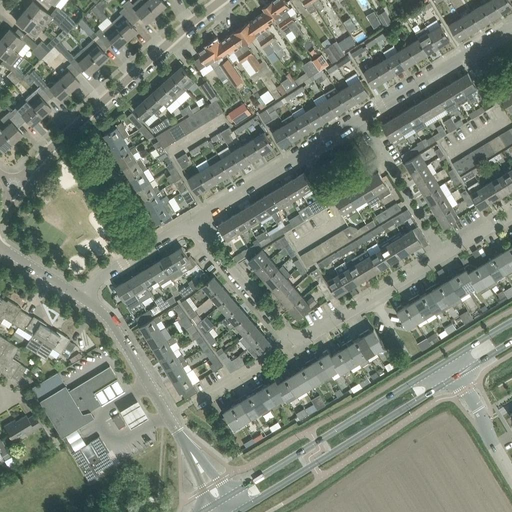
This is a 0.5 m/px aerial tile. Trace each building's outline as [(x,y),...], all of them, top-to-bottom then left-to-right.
[(32,0),(24,10),(44,27),(51,19),(58,24),(62,18),(53,11),(50,15),(32,0)] [(156,13),(143,0),(138,0),(133,4),(128,0),(126,0),(122,5),(124,7),(128,11),(137,21),(141,16),(146,22),(156,13)] [(143,0),(156,13),(165,5),(161,0),(143,0)] [(285,0),(273,0),(272,1),(289,25),(294,33),(300,29),(287,10),(290,7),(285,0)] [(316,8),(312,2),(311,0),(302,0),(310,12),(316,8)] [(311,0),(312,2),(314,1),(320,11),(325,8),(319,0),(311,0)] [(494,0),(489,0),(483,4),(491,19),(502,12),(494,0)] [(494,0),(502,12),(511,6),(511,3),(509,0),(494,0)] [(265,10),(272,20),(274,19),(275,18),(287,34),(292,30),(289,25),(272,1),(263,7),(265,10)] [(430,2),(417,10),(420,15),(433,6),(430,2)] [(472,11),(481,25),(491,19),(483,4),(472,11)] [(63,19),(72,28),(76,23),(67,14),(57,6),(53,11),(62,18),(63,19)] [(112,22),(127,39),(137,30),(132,25),(137,21),(128,11),(124,7),(119,11),(121,14),(112,22)] [(36,37),(44,27),(24,10),(16,20),(36,37)] [(270,43),(280,57),(286,54),(268,28),(271,26),(269,23),(272,20),(265,10),(253,19),(269,43),(270,43)] [(385,26),(392,22),(386,10),(378,14),(385,26)] [(411,20),(420,15),(417,10),(408,16),(411,20)] [(374,11),(367,15),(374,28),(381,24),(374,11)] [(461,17),(470,32),(481,25),(472,11),(461,17)] [(98,24),(102,29),(112,21),(108,16),(98,24)] [(403,16),(394,22),(397,26),(406,20),(403,16)] [(351,17),(344,21),(350,32),(357,27),(351,17)] [(459,39),(470,32),(461,17),(450,24),(459,39)] [(82,18),(78,22),(83,28),(88,24),(82,18)] [(63,19),(59,22),(65,28),(64,29),(67,32),(72,28),(63,19)] [(278,55),(269,43),(253,19),(242,26),(251,40),(257,35),(257,37),(272,59),(278,55)] [(430,31),(439,46),(450,39),(438,20),(427,26),(428,28),(430,31)] [(100,37),(108,46),(113,42),(118,48),(127,39),(112,22),(103,31),(100,28),(95,32),(98,35),(100,37)] [(388,31),(397,26),(394,22),(386,27),(388,31)] [(231,34),(247,58),(257,71),(263,67),(248,45),(246,43),(251,40),(242,26),(231,34)] [(1,38),(18,52),(26,42),(21,38),(9,28),(1,38)] [(419,38),(428,53),(439,46),(430,31),(428,28),(417,34),(419,38)] [(62,30),(56,37),(59,40),(67,32),(64,29),(62,30)] [(377,42),(382,49),(383,48),(381,44),(385,42),(383,38),(386,36),(384,32),(375,38),(377,42)] [(255,82),(261,78),(247,58),(231,34),(222,40),(229,50),(231,53),(235,51),(242,62),(251,75),(250,76),(255,82)] [(83,48),(85,50),(98,65),(108,56),(103,51),(108,46),(100,37),(98,35),(93,39),(83,48)] [(55,36),(46,45),(50,49),(54,46),(59,40),(56,37),(55,36)] [(20,54),(18,52),(1,38),(0,39),(0,54),(12,64),(20,54)] [(369,48),(377,42),(375,38),(366,44),(369,48)] [(409,44),(417,59),(428,53),(419,38),(409,44)] [(217,39),(207,46),(233,83),(239,79),(226,60),(224,61),(220,56),(229,50),(222,40),(219,42),(217,39)] [(41,40),(37,44),(46,53),(50,49),(46,45),(41,40)] [(327,53),(326,54),(332,63),(343,56),(334,41),(323,48),(327,53)] [(32,49),(31,50),(40,59),(41,58),(42,57),(46,54),(46,53),(37,44),(32,49)] [(398,51),(407,66),(417,59),(409,44),(398,51)] [(46,53),(46,54),(42,57),(48,64),(60,52),(54,46),(50,49),(46,53)] [(228,77),(223,69),(207,46),(198,52),(207,65),(213,61),(216,66),(214,68),(227,88),(233,84),(228,77)] [(363,46),(351,53),(354,57),(367,49),(365,47),(364,48),(363,46)] [(71,53),(66,58),(73,66),(79,72),(84,68),(89,73),(98,65),(85,50),(83,48),(74,56),(71,53)] [(387,58),(396,72),(407,66),(398,51),(387,58)] [(312,59),(320,71),(322,69),(332,63),(326,54),(326,53),(313,61),(312,59)] [(349,55),(336,63),(339,67),(352,59),(349,55)] [(376,64),(385,79),(396,72),(387,58),(376,64)] [(306,72),(309,77),(313,75),(320,71),(312,59),(302,65),(306,72)] [(330,73),(339,67),(336,63),(327,69),(330,73)] [(374,85),(385,79),(376,64),(365,71),(374,85)] [(11,71),(20,80),(24,75),(16,66),(11,71)] [(64,73),(58,78),(70,90),(79,82),(75,76),(79,72),(73,66),(69,69),(67,66),(62,71),(64,73)] [(184,88),(186,90),(195,81),(192,77),(182,66),(172,75),(182,86),(184,88)] [(322,69),(320,71),(313,75),(316,79),(325,73),(322,69)] [(47,84),(34,70),(29,74),(40,86),(51,98),(55,94),(60,99),(70,90),(58,78),(53,83),(52,82),(49,82),(47,84)] [(15,84),(20,80),(11,71),(7,75),(15,84)] [(299,85),(305,81),(305,80),(309,77),(306,72),(305,73),(295,79),(299,85)] [(457,79),(469,99),(472,103),(477,99),(472,91),(477,87),(468,72),(457,79)] [(349,85),(358,100),(369,93),(357,73),(346,80),(349,85)] [(175,96),(177,98),(186,90),(184,88),(182,86),(172,75),(163,83),(173,94),(175,96)] [(305,80),(305,81),(307,84),(316,79),(313,75),(309,77),(305,80)] [(287,78),(281,82),(281,83),(287,91),(287,92),(298,85),(294,80),(291,82),(287,78)] [(447,85),(459,105),(469,99),(457,79),(447,85)] [(210,84),(207,80),(201,85),(210,99),(217,94),(210,84)] [(153,92),(163,103),(164,102),(167,107),(177,98),(175,96),(173,94),(163,83),(153,92)] [(281,83),(277,86),(283,94),(287,91),(281,83)] [(303,85),(294,91),(296,95),(305,89),(303,85)] [(339,92),(348,106),(358,100),(349,85),(339,92)] [(436,92),(445,107),(448,112),(459,105),(447,85),(436,92)] [(25,98),(41,116),(51,108),(46,102),(51,98),(40,86),(25,98)] [(255,86),(252,89),(263,104),(263,103),(265,106),(267,104),(266,103),(265,100),(255,86)] [(511,111),(511,110),(511,90),(502,96),(511,111)] [(294,91),(283,98),(286,102),(288,101),(291,102),(295,99),(294,97),(296,95),(294,91)] [(144,100),(154,111),(158,115),(162,111),(159,107),(163,103),(153,92),(144,100)] [(328,98),(337,113),(348,106),(339,92),(328,98)] [(426,98),(435,113),(445,107),(436,92),(426,98)] [(15,107),(11,111),(22,124),(27,119),(32,125),(41,116),(25,98),(15,107)] [(278,113),(280,112),(281,108),(280,106),(286,102),(283,98),(273,105),(278,113)] [(317,105),(326,119),(337,113),(328,98),(317,105)] [(415,105),(424,120),(435,113),(426,98),(415,105)] [(144,120),(154,111),(144,100),(134,109),(144,120)] [(210,103),(217,115),(223,112),(216,100),(210,103)] [(229,112),(236,124),(252,114),(244,102),(229,112)] [(210,103),(186,118),(193,130),(217,115),(210,103)] [(185,108),(188,113),(199,106),(199,105),(192,109),(189,105),(185,108)] [(279,114),(278,113),(273,105),(260,113),(266,123),(279,114)] [(306,111),(315,126),(326,119),(317,105),(306,111)] [(404,111),(414,126),(424,120),(415,105),(404,111)] [(476,110),(479,114),(485,110),(482,106),(476,110)] [(177,119),(188,113),(185,108),(174,114),(177,119)] [(6,125),(1,129),(13,142),(22,133),(17,128),(22,124),(11,111),(10,110),(1,119),(6,125)] [(296,118),(304,132),(315,126),(306,111),(302,114),(299,110),(293,114),(296,118)] [(472,118),(479,114),(476,110),(469,113),(472,118)] [(394,118),(403,133),(414,126),(404,111),(394,118)] [(128,116),(140,129),(145,125),(133,112),(128,116)] [(285,124),(294,139),(304,132),(296,118),(293,114),(282,120),(285,124)] [(253,117),(244,123),(247,127),(256,121),(253,117)] [(451,131),(458,127),(455,122),(452,117),(444,121),(448,128),(451,131)] [(180,121),(187,133),(193,130),(186,118),(180,121)] [(392,139),(403,133),(394,118),(383,124),(392,139)] [(455,122),(458,127),(464,123),(461,118),(455,122)] [(156,133),(166,127),(163,121),(152,128),(156,133)] [(174,125),(181,137),(187,133),(180,121),(174,125)] [(104,135),(111,146),(124,138),(129,135),(122,122),(116,125),(117,127),(104,135)] [(238,133),(247,127),(244,123),(236,129),(238,133)] [(283,146),(294,139),(285,124),(274,131),(283,146)] [(440,132),(434,135),(436,140),(447,134),(442,124),(437,127),(440,132)] [(154,135),(145,125),(140,129),(148,138),(154,135)] [(168,129),(175,141),(181,137),(174,125),(168,129)] [(229,126),(220,132),(223,136),(232,131),(229,126)] [(1,129),(0,127),(0,148),(2,151),(13,142),(1,129)] [(162,132),(169,144),(175,141),(168,129),(162,132)] [(154,144),(156,148),(162,145),(163,146),(164,148),(169,144),(162,132),(156,136),(159,140),(154,144)] [(214,142),(223,136),(220,132),(211,137),(214,142)] [(254,139),(263,153),(274,146),(265,132),(254,139)] [(499,135),(506,146),(511,143),(504,132),(499,135)] [(430,144),(436,140),(434,135),(431,137),(427,139),(430,144)] [(494,138),(501,149),(506,146),(499,135),(494,138)] [(111,146),(118,157),(131,149),(124,138),(111,146)] [(489,141),(495,152),(501,149),(494,138),(489,141)] [(208,139),(199,145),(201,149),(210,144),(208,139)] [(243,145),(252,160),(263,153),(254,139),(243,145)] [(419,144),(413,148),(415,153),(426,146),(422,140),(418,142),(419,144)] [(484,144),(490,155),(495,152),(489,141),(484,144)] [(479,147),(485,158),(490,155),(484,144),(479,147)] [(168,155),(164,148),(163,146),(162,145),(156,148),(151,151),(155,157),(156,156),(159,161),(168,155)] [(192,155),(201,149),(199,145),(190,150),(192,155)] [(232,152),(241,166),(252,160),(243,145),(232,152)] [(131,149),(118,157),(124,168),(138,159),(135,153),(139,151),(136,146),(131,149)] [(436,150),(439,156),(444,154),(440,147),(436,150)] [(474,151),(480,161),(485,158),(479,147),(474,151)] [(409,157),(415,153),(413,148),(406,152),(409,157)] [(468,154),(475,165),(480,161),(474,151),(468,154)] [(221,158),(230,173),(241,166),(232,152),(221,158)] [(189,157),(186,153),(177,158),(180,162),(189,157)] [(412,173),(427,164),(421,153),(406,162),(406,163),(404,164),(408,170),(410,169),(412,173)] [(493,157),(496,162),(503,158),(500,153),(493,157)] [(463,157),(470,168),(475,165),(468,154),(463,157)] [(124,168),(131,178),(144,171),(148,168),(141,157),(138,159),(124,168)] [(458,160),(465,171),(470,168),(463,157),(458,160)] [(490,166),(496,162),(493,157),(487,161),(490,166)] [(211,165),(220,179),(230,173),(221,158),(211,165)] [(460,174),(465,171),(458,160),(453,163),(460,174)] [(412,173),(419,184),(434,175),(427,164),(412,173)] [(200,171),(209,186),(220,179),(211,165),(200,171)] [(174,181),(174,182),(181,177),(177,171),(178,171),(175,166),(169,170),(172,174),(167,177),(171,183),(174,181)] [(472,170),(475,174),(481,170),(479,166),(472,170)] [(511,168),(503,174),(511,187),(511,168)] [(448,171),(452,178),(457,175),(453,169),(448,171)] [(469,178),(475,174),(472,170),(466,174),(469,178)] [(131,178),(137,189),(150,181),(144,171),(131,178)] [(198,193),(209,186),(200,171),(189,178),(198,193)] [(368,178),(382,200),(381,198),(391,192),(388,186),(379,171),(368,178)] [(293,179),(303,194),(313,187),(304,172),(293,179)] [(493,180),(502,195),(511,189),(511,187),(503,174),(493,180)] [(419,184),(425,194),(440,185),(434,175),(419,184)] [(461,181),(457,175),(452,178),(456,184),(461,181)] [(181,192),(182,191),(188,188),(181,177),(174,182),(179,188),(178,188),(181,192)] [(357,184),(366,199),(371,207),(382,200),(368,178),(357,184)] [(283,185),(292,200),(303,194),(293,179),(283,185)] [(480,208),(491,202),(482,187),(479,180),(468,187),(471,193),(480,208)] [(482,187),(491,202),(502,195),(493,180),(482,187)] [(150,181),(137,189),(144,200),(160,190),(157,186),(154,187),(150,181)] [(347,191),(356,206),(366,199),(357,184),(347,191)] [(272,191),(281,206),(292,200),(283,185),(272,191)] [(440,185),(425,194),(432,205),(447,196),(440,185)] [(195,199),(188,188),(182,191),(183,191),(181,192),(188,203),(195,199)] [(162,189),(160,190),(144,200),(150,211),(164,203),(169,200),(162,189)] [(461,192),(465,199),(470,196),(466,190),(461,192)] [(262,198),(273,217),(274,217),(275,219),(280,217),(276,210),(281,206),(272,191),(262,198)] [(337,196),(336,197),(341,205),(337,207),(342,214),(356,206),(347,191),(340,194),(339,193),(336,195),(337,196)] [(432,205),(438,215),(453,206),(447,196),(432,205)] [(474,203),(470,196),(465,199),(469,205),(474,203)] [(251,204),(260,219),(263,223),(273,217),(262,198),(251,204)] [(309,205),(312,209),(315,214),(329,205),(326,199),(322,201),(320,198),(309,205)] [(164,203),(150,211),(157,222),(176,211),(169,200),(164,203)] [(388,211),(391,216),(401,209),(397,202),(387,209),(388,211)] [(241,211),(250,226),(260,219),(251,204),(241,211)] [(460,217),(453,206),(438,215),(445,226),(460,217)] [(309,218),(315,214),(312,209),(306,213),(309,218)] [(230,217),(239,232),(250,226),(241,211),(230,217)] [(384,219),(391,216),(388,211),(381,215),(384,219)] [(392,218),(395,223),(396,222),(398,224),(407,219),(403,212),(392,218)] [(291,222),(294,227),(304,220),(300,213),(290,219),(291,222)] [(228,239),(239,232),(230,217),(219,224),(228,239)] [(392,218),(382,224),(384,229),(395,223),(392,218)] [(367,224),(370,228),(376,225),(373,220),(367,224)] [(280,228),(283,233),(294,227),(291,222),(285,226),(280,224),(278,225),(280,228)] [(367,224),(353,232),(356,237),(370,228),(367,224)] [(382,224),(371,231),(374,236),(384,229),(382,224)] [(344,229),(350,240),(356,237),(353,232),(349,226),(344,229)] [(280,228),(270,235),(272,240),(283,233),(280,228)] [(402,235),(412,250),(423,243),(413,228),(402,235)] [(338,233),(345,244),(350,240),(344,229),(338,233)] [(371,231),(360,237),(363,242),(374,236),(371,231)] [(333,236),(339,247),(345,244),(338,233),(333,236)] [(257,239),(262,246),(272,240),(270,235),(264,238),(261,234),(257,237),(258,238),(257,239)] [(283,249),(285,246),(290,244),(285,235),(273,242),(275,245),(277,247),(280,248),(281,247),(283,249)] [(392,242),(401,257),(412,250),(402,235),(392,241),(392,242)] [(327,239),(334,250),(339,247),(333,236),(327,239)] [(360,237),(350,244),(353,248),(363,242),(360,237)] [(381,248),(390,263),(401,257),(392,242),(392,241),(390,238),(379,245),(381,248)] [(255,244),(248,248),(251,252),(262,246),(257,239),(253,241),(255,244)] [(322,242),(329,253),(334,250),(327,239),(322,242)] [(317,246),(323,257),(329,253),(322,242),(317,246)] [(371,254),(380,269),(390,263),(381,248),(379,245),(378,242),(368,248),(371,254)] [(296,254),(290,244),(285,246),(292,257),(296,254)] [(350,244),(339,250),(342,255),(353,248),(350,244)] [(501,248),(511,266),(511,246),(511,245),(508,247),(506,245),(501,248)] [(171,253),(179,266),(183,273),(194,266),(182,246),(171,253)] [(311,249),(318,260),(323,257),(317,246),(311,249)] [(237,261),(251,252),(248,248),(233,257),(237,261)] [(494,256),(504,273),(511,267),(511,266),(501,248),(496,251),(497,254),(494,256)] [(249,260),(257,270),(271,259),(263,249),(249,260)] [(306,252),(313,263),(318,260),(311,249),(306,252)] [(339,250),(329,257),(332,261),(342,255),(339,250)] [(307,267),(313,263),(306,252),(300,256),(307,267)] [(168,273),(169,273),(179,266),(171,253),(160,260),(168,273)] [(360,261),(369,276),(380,269),(371,254),(360,261)] [(350,267),(359,282),(369,276),(360,261),(357,255),(346,262),(350,267)] [(484,258),(496,278),(504,273),(494,256),(491,258),(489,255),(484,258)] [(321,268),(332,261),(329,257),(318,263),(321,268)] [(477,266),(487,283),(490,288),(498,283),(496,278),(484,258),(479,262),(480,264),(477,266)] [(271,259),(257,270),(265,280),(279,268),(271,259)] [(294,261),(298,268),(303,265),(299,259),(294,261)] [(150,266),(161,285),(172,278),(169,273),(168,273),(160,260),(150,266)] [(139,273),(147,286),(149,290),(154,287),(155,288),(160,284),(161,285),(150,266),(148,264),(143,267),(145,269),(139,273)] [(307,272),(303,265),(298,268),(302,274),(307,272)] [(458,273),(468,290),(476,285),(478,288),(479,288),(465,265),(460,269),(461,271),(458,273)] [(472,266),(467,269),(479,288),(481,293),(490,288),(487,283),(477,266),(474,268),(472,266)] [(339,274),(348,289),(359,282),(350,267),(339,274)] [(279,268),(265,280),(274,289),(287,278),(279,268)] [(201,275),(205,280),(209,277),(205,272),(201,275)] [(448,276),(460,295),(468,290),(458,273),(455,275),(453,272),(448,276)] [(128,279),(136,293),(147,286),(139,273),(128,279)] [(316,276),(320,282),(324,280),(320,273),(316,276)] [(337,295),(348,289),(339,274),(328,280),(337,295)] [(203,286),(212,296),(223,286),(214,276),(203,286)] [(441,283),(454,305),(463,300),(460,295),(448,276),(443,279),(444,281),(441,283)] [(287,278),(274,289),(282,298),(295,287),(287,278)] [(136,293),(128,279),(117,286),(124,299),(136,293)] [(189,282),(190,285),(190,284),(194,289),(198,286),(192,279),(189,282)] [(322,290),(328,300),(334,296),(324,280),(320,282),(320,283),(318,284),(316,286),(320,291),(322,290)] [(431,286),(445,310),(454,305),(441,283),(438,285),(436,283),(431,286)] [(223,286),(212,296),(220,305),(231,296),(223,286)] [(424,294),(434,311),(437,315),(445,310),(431,286),(425,289),(427,292),(424,294)] [(295,287),(282,298),(290,308),(303,297),(295,287)] [(414,296),(425,316),(434,311),(424,294),(421,296),(419,293),(414,296)] [(497,299),(499,303),(508,298),(506,294),(497,299)] [(161,310),(172,304),(169,298),(164,301),(161,296),(155,300),(161,310)] [(231,296),(220,305),(228,315),(239,305),(231,296)] [(407,304),(417,321),(425,316),(414,296),(408,300),(410,302),(407,304)] [(303,297),(290,308),(298,318),(316,302),(312,297),(307,301),(303,297)] [(2,298),(0,300),(0,323),(4,317),(12,322),(18,326),(26,313),(16,307),(17,305),(8,299),(7,301),(2,298)] [(181,302),(190,313),(195,310),(187,299),(181,302)] [(178,314),(181,318),(186,314),(179,303),(174,306),(179,313),(178,314)] [(408,326),(417,321),(407,304),(404,306),(402,304),(396,307),(408,326)] [(236,324),(236,325),(247,315),(239,305),(228,315),(222,320),(226,325),(227,324),(231,329),(236,324)] [(190,313),(197,324),(202,320),(195,310),(190,313)] [(460,315),(462,318),(465,323),(473,318),(468,310),(460,315)] [(139,323),(151,317),(147,311),(136,318),(139,323)] [(25,346),(35,352),(51,329),(46,325),(47,324),(38,318),(37,320),(26,313),(18,326),(24,330),(32,335),(25,346)] [(187,328),(194,324),(186,314),(181,318),(175,322),(181,332),(187,328)] [(141,326),(148,337),(161,329),(157,323),(162,320),(159,315),(141,326)] [(236,325),(245,334),(256,325),(247,315),(236,325)] [(197,324),(205,334),(210,331),(214,327),(209,320),(207,322),(206,319),(208,318),(207,316),(202,320),(197,324)] [(457,329),(466,324),(465,323),(462,318),(454,324),(457,329)] [(457,329),(454,324),(452,321),(444,326),(446,329),(446,330),(448,334),(457,329)] [(195,338),(196,338),(201,335),(194,324),(187,328),(191,333),(189,334),(193,339),(195,338)] [(240,338),(248,348),(253,344),(264,334),(256,325),(245,334),(240,338)] [(218,334),(214,327),(210,331),(205,334),(212,344),(217,341),(214,337),(218,334)] [(364,331),(376,351),(385,345),(374,328),(371,331),(369,328),(364,331)] [(51,329),(35,352),(46,359),(52,348),(60,353),(61,353),(67,357),(75,344),(64,337),(65,335),(57,330),(56,332),(51,329)] [(148,337),(154,348),(167,340),(161,329),(148,337)] [(357,339),(367,356),(376,351),(364,331),(359,335),(360,337),(357,339)] [(427,338),(432,345),(440,340),(436,333),(427,338)] [(273,344),(264,334),(253,344),(248,348),(240,355),(242,358),(251,352),(256,348),(261,354),(273,344)] [(0,355),(9,341),(0,335),(0,355)] [(196,338),(203,348),(208,345),(201,335),(196,338)] [(167,340),(154,348),(161,359),(174,351),(171,345),(178,341),(174,336),(167,340)] [(423,350),(432,345),(427,338),(427,337),(419,342),(418,339),(416,340),(423,350)] [(359,361),(361,360),(363,358),(367,356),(357,339),(354,341),(352,338),(347,342),(359,361)] [(9,341),(0,355),(0,370),(7,375),(8,373),(19,380),(24,372),(29,375),(31,370),(20,363),(12,358),(19,347),(9,341)] [(340,349),(350,366),(354,372),(362,367),(359,361),(347,342),(342,345),(343,347),(340,349)] [(203,348),(211,359),(216,355),(208,345),(203,348)] [(321,356),(331,373),(339,368),(341,372),(342,371),(330,352),(328,348),(322,352),(324,354),(321,356)] [(330,352),(342,371),(350,366),(340,349),(337,351),(335,349),(330,352)] [(174,351),(161,359),(167,370),(185,359),(182,354),(178,357),(174,351)] [(226,364),(226,365),(232,362),(232,361),(231,359),(230,357),(229,357),(225,351),(219,355),(226,364)] [(223,366),(216,355),(211,359),(214,363),(210,365),(214,371),(223,366)] [(231,359),(232,361),(237,369),(246,363),(242,358),(240,355),(238,356),(237,355),(231,359)] [(311,359),(322,378),(331,373),(321,356),(318,358),(316,356),(311,359)] [(184,366),(188,364),(185,359),(167,370),(174,381),(188,372),(184,366)] [(304,367),(314,383),(316,387),(325,382),(322,378),(311,359),(305,362),(307,365),(304,367)] [(231,372),(237,369),(232,361),(232,362),(226,365),(231,372)] [(39,400),(62,436),(65,434),(94,416),(90,410),(125,389),(110,365),(68,390),(57,372),(32,387),(39,400)] [(42,371),(36,366),(31,371),(37,376),(42,371)] [(294,369),(305,388),(314,383),(304,367),(300,369),(299,366),(294,369)] [(188,372),(174,381),(181,392),(182,391),(194,384),(200,380),(194,369),(193,369),(188,372)] [(287,377),(297,393),(305,388),(294,369),(288,373),(290,375),(287,377)] [(268,384),(278,401),(286,396),(277,380),(275,376),(269,380),(271,382),(268,384)] [(286,396),(288,399),(297,393),(287,377),(283,379),(282,377),(277,380),(286,396)] [(257,387),(269,406),(278,401),(268,384),(264,386),(263,383),(257,387)] [(198,391),(194,384),(182,391),(186,398),(198,391)] [(250,394),(261,411),(263,415),(271,409),(269,406),(257,387),(252,390),(254,392),(250,394)] [(340,388),(335,392),(338,397),(343,394),(340,388)] [(240,397),(252,416),(261,411),(250,394),(247,396),(246,394),(240,397)] [(130,401),(120,406),(131,423),(139,419),(147,413),(137,396),(130,401)] [(233,405),(243,422),(252,416),(240,397),(235,400),(237,403),(233,405)] [(223,408),(227,415),(235,427),(243,422),(233,405),(230,407),(229,404),(223,408)] [(40,422),(35,414),(28,418),(26,414),(13,423),(11,421),(4,426),(12,438),(29,428),(31,431),(42,425),(40,422)] [(119,428),(125,424),(119,414),(112,418),(119,428)] [(230,430),(235,427),(227,415),(222,418),(230,430)] [(270,427),(273,431),(281,426),(279,422),(270,427)] [(75,450),(65,434),(62,436),(88,480),(99,473),(98,471),(113,462),(107,452),(109,451),(100,435),(89,441),(94,449),(86,454),(81,447),(75,450)] [(0,453),(2,456),(5,460),(11,456),(9,452),(9,451),(0,437),(0,453)] [(244,442),(247,447),(256,442),(253,437),(244,442)]
